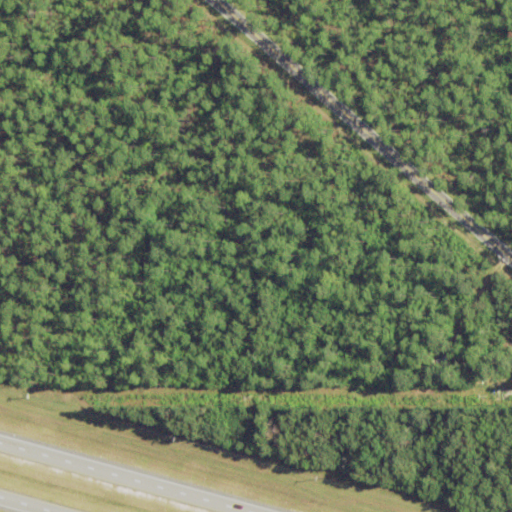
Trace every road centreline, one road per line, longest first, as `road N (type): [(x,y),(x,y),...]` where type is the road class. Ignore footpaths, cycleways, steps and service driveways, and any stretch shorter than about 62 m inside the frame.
road 1 (tertiary): [(511,256),(216,0)]
road 2 (trunk): [(243,511),(0,443)]
